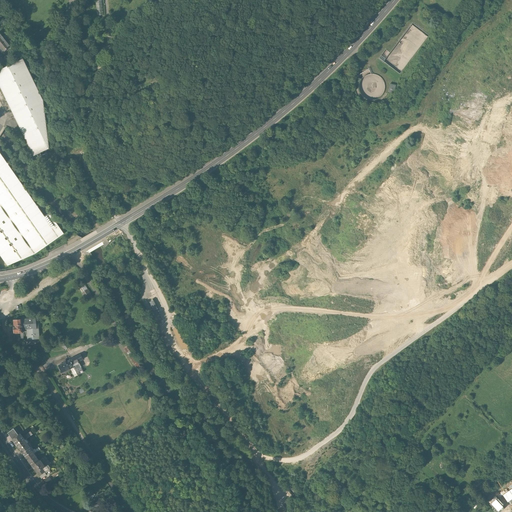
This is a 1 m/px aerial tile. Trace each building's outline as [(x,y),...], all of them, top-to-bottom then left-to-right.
[(105,16),(103,1),(96,2),(98,17),(105,16)] [(0,33),(0,48),(3,53),(11,47),(10,46),(12,44),(12,43),(13,43),(9,38),(8,39),(8,38),(5,40),(0,33)] [(23,59),(0,70),(0,100),(5,111),(11,109),(34,156),(50,149),(43,101),(23,59)] [(389,84),(388,93),(394,94),(396,86),(389,84)] [(0,153),(0,255),(7,266),(35,254),(64,234),(50,214),(45,217),(0,153)] [(93,296),(85,284),(79,288),(82,292),(81,292),(86,300),(93,296)] [(152,310),(157,308),(152,299),(147,301),(152,310)] [(22,320),(13,320),(14,334),(20,333),(21,337),(24,336),(24,332),(27,332),(27,340),(39,339),(37,318),(22,319),(22,320)] [(60,343),(65,350),(69,347),(64,340),(60,343)] [(141,367),(126,345),(123,347),(138,369),(141,367)] [(78,362),(83,360),(80,354),(68,360),(68,361),(58,367),(61,374),(72,368),(74,371),(80,367),(78,362)] [(8,433),(12,439),(18,435),(13,429),(8,433)] [(30,431),(23,437),(25,440),(27,439),(32,435),(30,431)] [(18,435),(12,439),(17,446),(25,440),(23,437),(20,433),(18,435)] [(27,439),(25,440),(17,446),(25,456),(32,451),(33,450),(31,447),(29,444),(28,444),(27,443),(29,442),(27,439)] [(33,450),(32,451),(25,456),(32,466),(37,462),(39,460),(42,458),(35,449),(33,450)] [(39,460),(37,462),(32,466),(39,476),(45,472),(44,472),(42,469),(46,466),(48,465),(43,458),(42,458),(39,460)] [(511,503),(511,494),(509,491),(508,492),(506,489),(500,493),(502,496),(503,495),(507,502),(508,502),(511,505),(511,503)] [(497,498),(495,497),(490,502),(491,504),(490,505),(496,511),(500,511),(504,508),(501,506),(502,505),(497,499),(497,498)] [(91,506),(88,511),(97,511),(99,509),(98,508),(99,505),(97,505),(98,505),(92,503),(91,506)]
